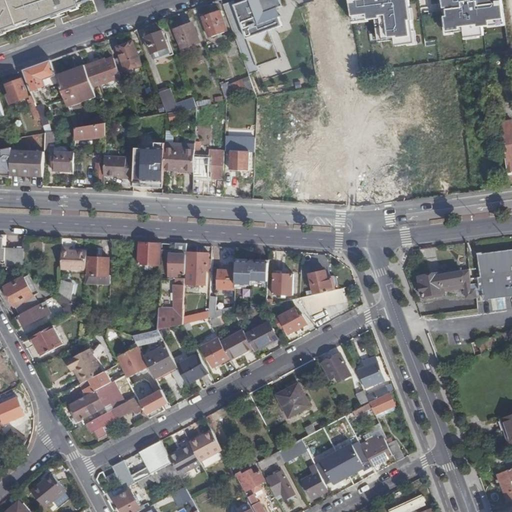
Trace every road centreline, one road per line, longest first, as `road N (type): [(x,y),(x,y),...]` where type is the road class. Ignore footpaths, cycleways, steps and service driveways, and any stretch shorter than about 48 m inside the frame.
road 1 (primary): [(0,220),(371,239)]
road 2 (primary): [(365,217),(0,197)]
road 3 (residential): [(393,305),(80,468)]
road 4 (residential): [(365,217),(328,0)]
road 5 (tertiary): [(172,0),(0,62)]
road 6 (tertiary): [(446,449),(393,305)]
road 7 (primary): [(511,200),(365,217)]
road 8 (primary): [(371,239),(511,223)]
road 9 (residential): [(329,511),(446,449)]
road 10 (residential): [(0,317),(60,434)]
